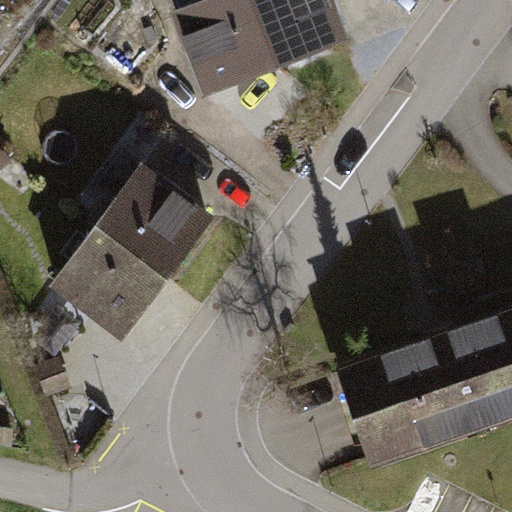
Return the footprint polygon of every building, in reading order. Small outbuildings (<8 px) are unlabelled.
[(274,61),(252,0),(204,0),(175,11),(203,87),(274,61)] [(346,35),(333,0),(252,0),(274,61),(346,35)] [(141,163),(97,223),(165,273),(210,214),(141,163)] [(97,223),(53,283),(121,333),(165,273),(97,223)] [(511,303),(338,364),(374,467),(511,419),(511,303)]
